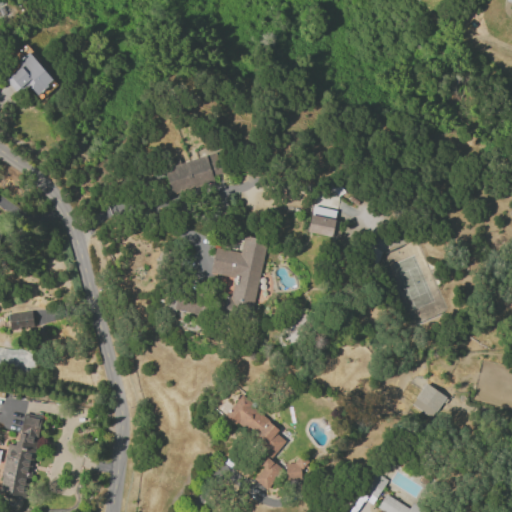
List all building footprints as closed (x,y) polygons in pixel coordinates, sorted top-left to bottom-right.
[(20,66),(4,80),(14,91),(24,82),(36,95),(52,80),(27,52),(16,62),(20,66)] [(170,164),(171,166),(163,168),(170,194),(213,183),(211,176),(220,173),(214,152),(170,164)] [(332,236),(335,209),(310,206),(307,233),(332,236)] [(252,311),(264,240),(242,236),(239,252),(214,247),(209,273),(230,276),(225,307),(252,311)] [(9,330),(32,327),(30,310),(7,314),(9,330)] [(410,406),(431,418),(444,395),(423,383),(410,406)] [(265,489),(281,468),(270,460),(288,436),(238,397),(222,417),(265,451),(255,462),(261,467),(252,479),(265,489)] [(301,461),(284,462),(285,482),(302,481),(301,461)] [(376,498),(386,479),(370,471),(360,490),(376,498)] [(383,511),(423,511),(410,504),(408,508),(384,494),(376,508),(383,511)]
